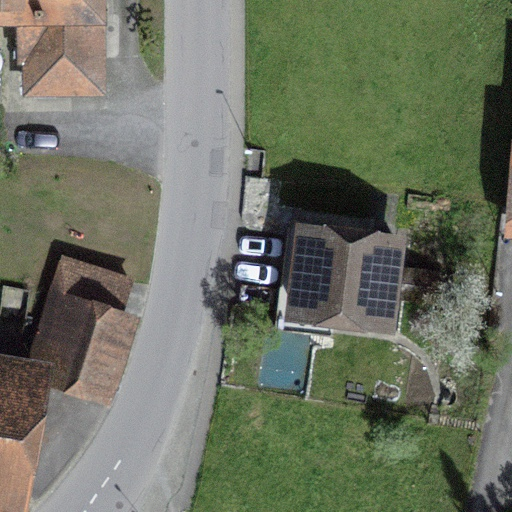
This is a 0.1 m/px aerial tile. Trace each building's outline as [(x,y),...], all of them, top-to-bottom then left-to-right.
[(94,82),(94,0),(0,0),(0,13),(36,14),(36,82),(94,82)] [(390,237),(307,227),(298,312),(381,321),(390,237)] [(58,294),(117,311),(125,283),(66,266),(58,294)] [(117,311),(58,294),(39,359),(98,376),(117,311)] [(0,493),(11,496),(34,357),(0,351),(0,493)]
